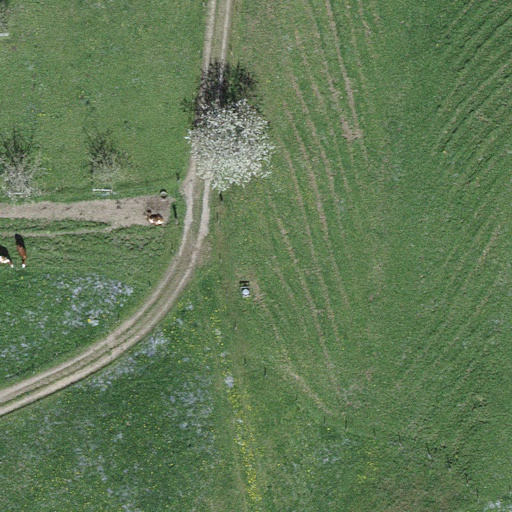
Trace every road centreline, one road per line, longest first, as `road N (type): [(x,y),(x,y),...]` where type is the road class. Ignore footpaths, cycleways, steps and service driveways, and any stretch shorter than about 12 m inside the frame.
road 1 (track): [(221,0),(190,253),(136,328),(0,404)]
road 2 (track): [(261,511),(190,253)]
